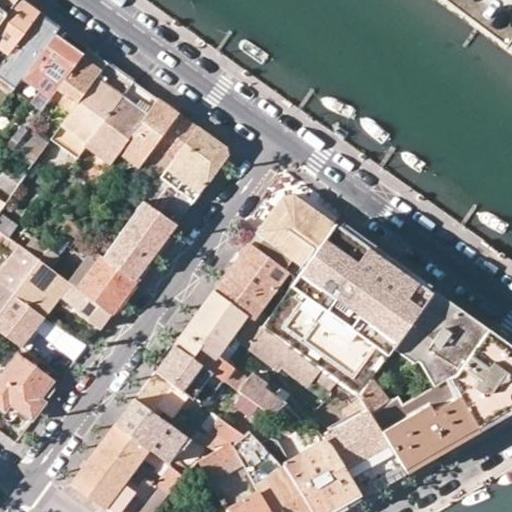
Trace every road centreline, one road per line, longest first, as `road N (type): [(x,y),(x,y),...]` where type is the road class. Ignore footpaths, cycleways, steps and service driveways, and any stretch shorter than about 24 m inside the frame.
road 1 (residential): [(279,138),(31,487)]
road 2 (tertiary): [(511,303),(279,138)]
road 3 (tertiary): [(279,138),(83,0)]
road 4 (residential): [(378,511),(511,435)]
